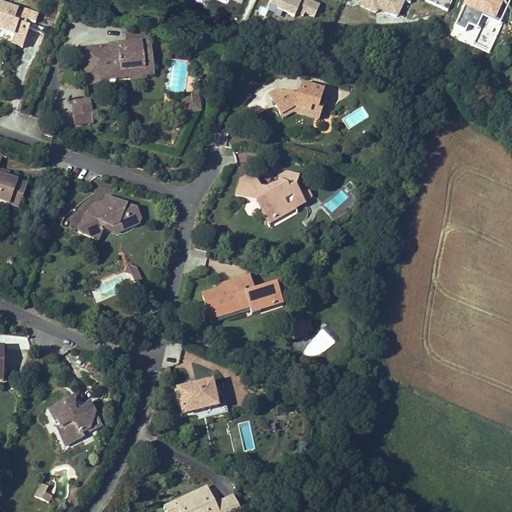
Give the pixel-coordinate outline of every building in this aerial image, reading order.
[(22,8),(4,0),(0,0),(0,27),(10,32),(8,38),(18,42),(26,23),(23,22),(26,15),(33,18),(37,9),(25,3),(22,8)] [(315,19),(320,7),(308,2),(307,4),(303,1),(301,0),(273,0),(271,6),(278,9),(278,11),(295,19),(296,15),(303,19),(305,15),(315,19)] [(395,23),(405,1),(403,0),(361,0),(358,8),(395,23)] [(122,31),(124,40),(143,38),(142,29),(122,31)] [(108,42),(82,45),(86,82),(100,80),(100,77),(99,74),(116,72),(116,66),(132,64),(133,73),(134,76),(145,75),(145,71),(144,62),(152,61),(151,52),(148,52),(148,47),(150,47),(149,37),(143,38),(124,40),(117,41),(117,43),(108,44),(108,42)] [(153,70),(152,61),(144,62),(145,71),(153,70)] [(116,72),(117,75),(133,73),(132,64),(116,66),(116,72)] [(280,98),(274,101),(280,110),(293,102),(310,106),(310,100),(320,102),(323,85),(302,82),(301,85),(300,91),(294,94),(290,92),(281,88),(280,98)] [(267,89),(274,101),(280,98),(281,88),(274,85),(267,89)] [(301,85),(290,92),(294,94),(300,91),(301,85)] [(200,88),(192,89),(193,94),(194,107),(202,106),(200,88)] [(183,109),(194,107),(193,94),(182,95),(183,109)] [(86,99),(72,101),(76,126),(94,123),(92,114),(88,114),(86,99)] [(293,102),(280,110),(283,115),(293,109),(322,113),(324,102),(320,102),(310,100),(310,106),(293,102)] [(238,164),(254,161),(252,151),(236,154),(238,164)] [(0,200),(16,207),(25,183),(5,176),(0,173),(0,154),(0,153),(0,200)] [(241,169),(231,175),(237,187),(244,183),(250,185),(241,169)] [(237,187),(231,175),(226,193),(254,202),(258,199),(263,207),(260,215),(264,223),(273,219),(274,213),(280,209),(283,214),(293,207),(283,189),(287,176),(275,172),(268,177),(269,179),(272,184),(257,192),(254,187),(251,188),(250,185),(244,183),(237,187)] [(269,179),(254,187),(257,192),(272,184),(269,179)] [(104,195),(102,201),(110,205),(118,201),(104,195)] [(258,199),(254,202),(260,215),(263,207),(258,199)] [(86,215),(81,214),(75,231),(99,241),(103,229),(105,223),(113,226),(119,224),(120,228),(125,229),(128,230),(137,225),(135,221),(140,219),(134,207),(118,201),(110,205),(102,201),(89,207),(86,215)] [(274,213),(273,219),(283,214),(280,209),(274,213)] [(114,233),(125,229),(120,228),(119,224),(113,226),(105,223),(103,229),(114,233)] [(135,272),(126,268),(123,276),(130,278),(134,274),(134,273),(135,272)] [(140,283),(135,272),(134,273),(134,274),(130,278),(133,286),(140,283)] [(90,287),(96,302),(125,292),(120,277),(90,287)] [(248,277),(235,281),(239,295),(253,290),(248,277)] [(221,289),(205,294),(208,304),(214,302),(215,308),(218,307),(222,320),(233,317),(232,314),(255,307),(256,310),(257,314),(264,312),(263,309),(277,305),(274,295),(278,293),(275,283),(253,290),(239,295),(235,281),(220,286),(221,289)] [(278,293),(274,295),(277,305),(263,309),(264,312),(286,305),(282,292),(278,293)] [(214,302),(208,304),(213,323),(222,320),(218,307),(215,308),(214,302)] [(255,307),(232,314),(233,317),(256,310),(255,307)] [(311,331),(311,328),(315,327),(312,316),(288,324),(292,337),(311,331)] [(208,384),(174,386),(175,411),(193,410),(194,419),(217,418),(216,391),(209,391),(208,384)] [(97,428),(84,404),(81,406),(80,407),(79,408),(79,410),(77,414),(70,413),(71,408),(71,404),(70,402),(68,400),(67,400),(65,400),(46,410),(51,420),(53,419),(57,426),(54,429),(63,446),(79,437),(78,435),(85,431),(87,434),(97,428)] [(44,495),(47,489),(39,485),(33,499),(48,506),(51,498),(44,495)] [(170,511),(170,510),(203,494),(200,488),(158,509),(159,511),(170,511)] [(203,494),(170,510),(170,511),(233,511),(227,499),(209,508),(203,494)]
